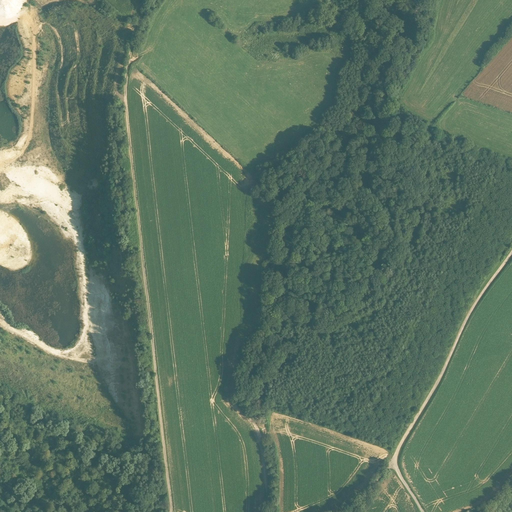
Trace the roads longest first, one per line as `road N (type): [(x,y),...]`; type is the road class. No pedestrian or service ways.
road 1 (track): [(152,0),(132,43),(125,100),(170,511)]
road 2 (unclassified): [(422,511),(393,464),(396,452),(511,249)]
